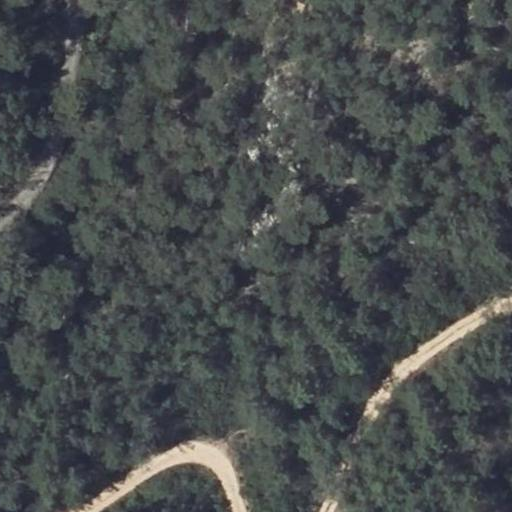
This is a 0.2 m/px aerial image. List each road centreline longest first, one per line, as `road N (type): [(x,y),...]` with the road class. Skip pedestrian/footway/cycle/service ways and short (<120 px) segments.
road 1 (unclassified): [(0,225),(51,173),(80,54),(77,0)]
road 2 (track): [(240,511),(215,461),(181,449),(85,511)]
